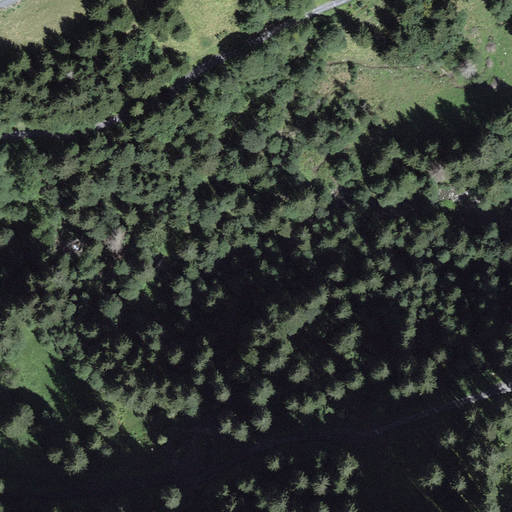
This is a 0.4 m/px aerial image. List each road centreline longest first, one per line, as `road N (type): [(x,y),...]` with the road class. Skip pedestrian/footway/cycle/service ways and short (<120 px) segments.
road 1 (unclassified): [(0,498),(179,484),(294,436),(358,439),(511,387)]
road 2 (track): [(0,139),(102,125),(344,0)]
